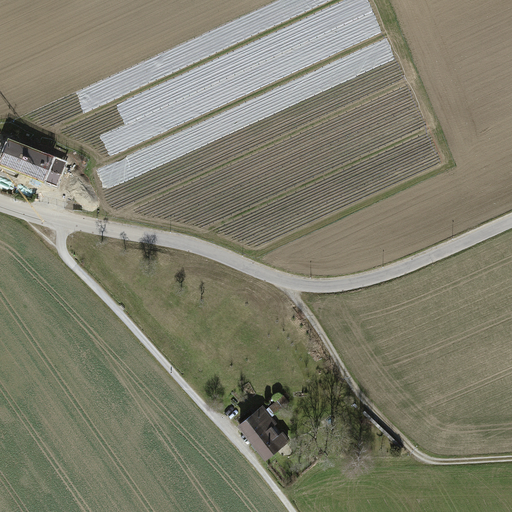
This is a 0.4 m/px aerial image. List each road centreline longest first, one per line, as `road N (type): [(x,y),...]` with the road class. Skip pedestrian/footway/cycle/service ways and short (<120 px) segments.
road 1 (residential): [(511,223),(369,282),(320,288),(0,200)]
road 2 (track): [(289,511),(248,455),(61,255),(56,219)]
